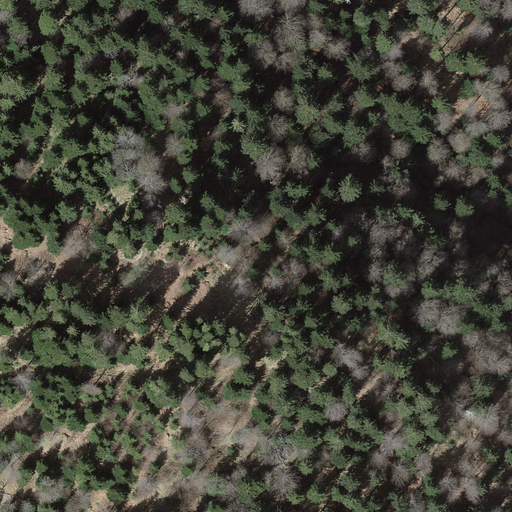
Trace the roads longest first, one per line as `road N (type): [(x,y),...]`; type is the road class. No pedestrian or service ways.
road 1 (track): [(0,346),(33,318),(145,256),(144,240),(87,167),(74,124),(162,0)]
road 2 (track): [(319,338),(313,352),(258,357),(196,382),(63,369),(0,374)]
